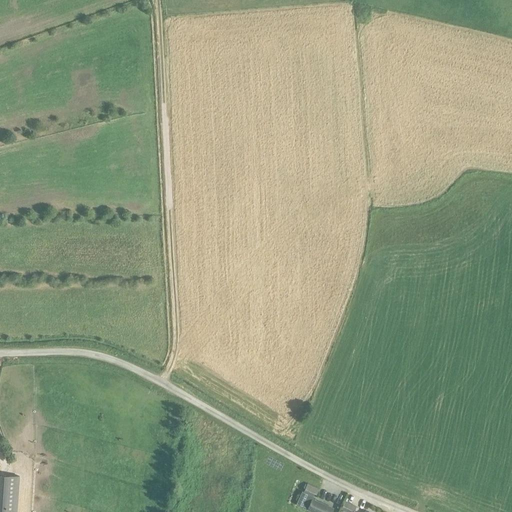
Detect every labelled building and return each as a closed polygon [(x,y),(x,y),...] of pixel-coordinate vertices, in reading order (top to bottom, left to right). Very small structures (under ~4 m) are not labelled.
[(0,474),(0,511),(17,511),(19,476),(0,474)] [(308,483),(304,491),(315,496),(318,488),(308,483)] [(313,496),(302,491),(296,504),(307,509),(312,499),(313,496)] [(331,511),(333,508),(312,499),(307,509),(313,511),(331,511)] [(345,501),(341,509),(346,511),(354,511),(357,506),(345,501)]
